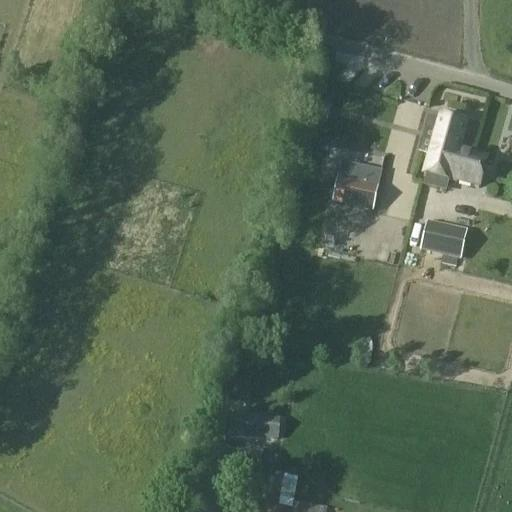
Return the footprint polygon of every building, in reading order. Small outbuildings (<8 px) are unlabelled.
[(321,103),(315,124),(326,127),(331,106),(321,103)] [(428,118),(419,153),(429,156),(455,163),(458,151),(460,151),(467,125),(439,118),(438,121),(428,118)] [(429,156),(423,177),(450,184),(451,182),(477,189),(485,158),(460,151),(458,151),(455,163),(429,156)] [(337,178),(331,204),(373,213),(380,177),(359,172),(357,182),(337,178)] [(425,222),(419,252),(461,260),(467,230),(425,222)] [(222,379),(221,399),(250,400),(251,380),(222,379)] [(229,417),(228,438),(276,441),(277,421),(229,417)] [(273,474),(266,511),(281,511),(287,476),(273,474)] [(294,503),(292,511),(326,511),(327,510),(294,503)]
